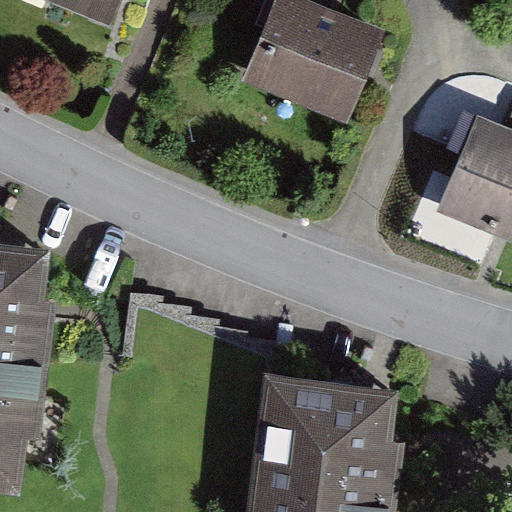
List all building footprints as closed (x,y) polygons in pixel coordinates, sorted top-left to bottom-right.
[(118,0),(48,0),(109,24),(118,0)] [(378,32),(295,0),(274,0),(244,79),(344,118),(378,32)] [(511,132),(480,120),(446,211),(511,235),(511,132)] [(44,251),(0,247),(0,471),(25,474),(44,251)] [(382,511),(393,392),(260,380),(248,511),(382,511)]
